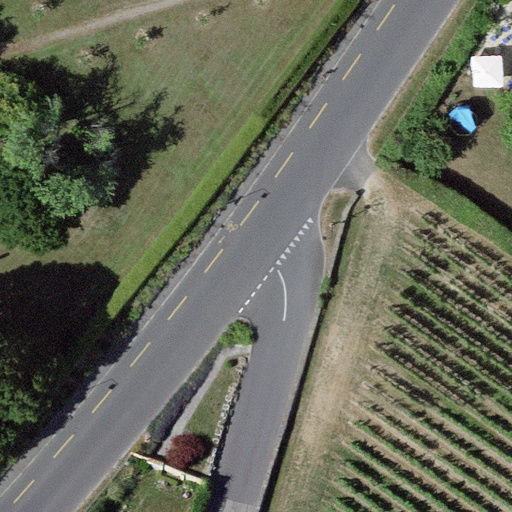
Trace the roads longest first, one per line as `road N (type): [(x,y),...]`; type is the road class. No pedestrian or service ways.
road 1 (tertiary): [(37,511),(262,236)]
road 2 (residential): [(262,236),(280,266),(286,309),(228,511)]
road 3 (tertiary): [(262,236),(426,0)]
